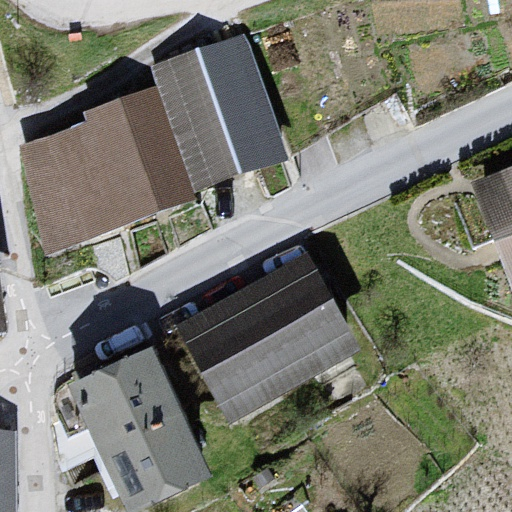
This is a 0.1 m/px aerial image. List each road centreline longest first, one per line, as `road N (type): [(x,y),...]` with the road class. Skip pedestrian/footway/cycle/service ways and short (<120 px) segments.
road 1 (residential): [(28,353),(511,106)]
road 2 (residential): [(38,511),(28,353)]
